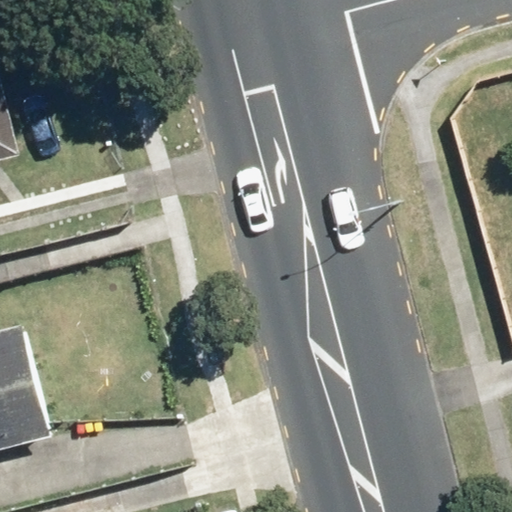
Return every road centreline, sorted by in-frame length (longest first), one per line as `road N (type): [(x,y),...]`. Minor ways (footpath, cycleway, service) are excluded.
road 1 (secondary): [(376,511),(247,37)]
road 2 (residential): [(247,37),(391,0)]
